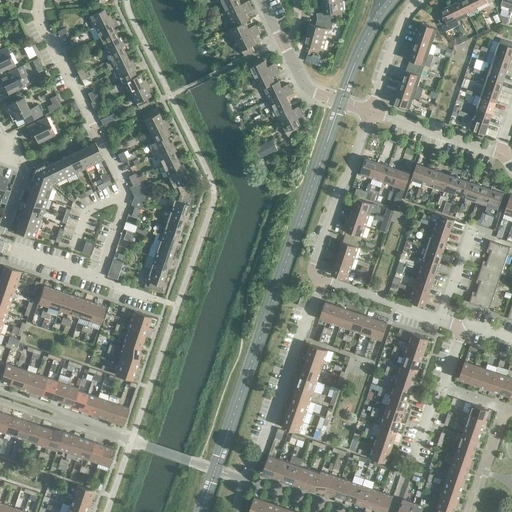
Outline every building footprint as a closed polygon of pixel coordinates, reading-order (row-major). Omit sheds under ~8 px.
[(241,4),(239,0),(233,0),(224,5),(226,10),(224,11),(227,17),(251,5),(249,1),(241,4)] [(344,11),(343,0),(323,3),(323,7),(324,12),(317,13),(317,19),(334,21),(333,13),(344,11)] [(469,15),(461,0),(451,5),(458,20),(469,15)] [(479,10),(474,0),(461,0),(469,15),(479,10)] [(474,0),(479,10),(489,5),(488,2),(491,0),(474,0)] [(253,10),(251,5),(227,17),(230,23),(232,22),(235,27),(246,21),(249,20),(246,13),(253,10)] [(458,20),(451,5),(444,8),(443,6),(433,10),(445,32),(461,24),(458,20)] [(104,8),(89,15),(92,20),(90,22),(93,28),(95,27),(111,19),(109,14),(107,15),(104,8)] [(502,21),(498,14),(493,16),(496,23),(502,21)] [(114,23),(111,19),(95,27),(100,38),(115,31),(111,24),(114,23)] [(334,21),(317,19),(316,25),(310,23),(307,34),(326,40),(329,29),(331,30),(334,21)] [(249,28),(246,21),(235,27),(231,28),(237,39),(259,29),(256,24),(249,28)] [(422,23),(417,38),(432,43),(438,28),(422,23)] [(65,27),(63,28),(57,31),(60,36),(67,32),(65,27)] [(261,33),(259,29),(237,39),(245,56),(255,51),(252,46),(257,43),(254,37),(261,33)] [(118,37),(115,31),(100,38),(106,49),(122,41),(120,36),(118,37)] [(457,44),(468,39),(465,33),(463,34),(454,39),(457,44)] [(326,40),(307,34),(304,45),(323,50),(326,40)] [(432,43),(417,38),(413,49),(429,54),(432,43)] [(124,45),(122,41),(106,49),(103,50),(106,56),(108,55),(111,60),(126,53),(122,46),(124,45)] [(511,46),(499,42),(495,53),(511,58),(511,55),(511,46)] [(0,71),(15,64),(7,47),(0,50),(0,71)] [(446,48),(444,56),(450,58),(452,50),(446,48)] [(434,56),(429,54),(413,49),(409,60),(408,65),(423,70),(425,65),(430,67),(434,56)] [(129,59),(126,53),(111,60),(116,71),(133,63),(131,58),(129,59)] [(511,58),(495,53),(492,64),(507,69),(511,58)] [(308,55),(305,61),(321,66),(323,60),(308,55)] [(261,62),(258,57),(248,62),(256,78),(277,68),(275,63),(268,66),(265,60),(261,62)] [(34,67),(40,64),(37,58),(31,61),(34,67)] [(135,67),(133,63),(116,71),(114,72),(117,78),(119,77),(122,82),(136,75),(133,68),(135,67)] [(507,69),(492,64),(488,75),(504,80),(507,69)] [(423,70),(408,65),(402,81),(418,87),(422,75),(423,70)] [(25,85),(17,68),(0,76),(0,83),(1,87),(4,85),(8,94),(25,85)] [(280,72),(277,68),(256,78),(261,89),(264,88),(276,82),(273,76),(280,72)] [(140,73),(136,75),(122,82),(127,93),(130,91),(147,83),(145,79),(143,80),(140,73)] [(504,80),(488,75),(484,85),(500,91),(504,80)] [(282,87),(279,81),(276,82),(264,88),(267,93),(265,94),(268,100),(291,88),(289,84),(282,87)] [(423,89),(418,87),(402,81),(398,92),(414,97),(420,99),(420,98),(423,89)] [(149,88),(147,83),(130,91),(138,108),(149,103),(146,97),(150,95),(147,89),(149,88)] [(500,91),(484,85),(481,96),(496,102),(500,91)] [(294,93),(291,88),(268,100),(271,106),(273,105),(275,110),(290,103),(287,96),(294,93)] [(414,97),(398,92),(394,103),(410,108),(414,97)] [(477,107),(493,112),(496,102),(481,96),(479,101),(464,96),(462,102),(477,107)] [(23,97),(5,106),(13,121),(22,116),(25,122),(42,114),(37,105),(29,109),(23,97)] [(293,109),(290,103),(275,110),(278,115),(276,116),(279,122),(302,110),(300,106),(293,109)] [(49,112),(54,110),(51,104),(46,107),(49,112)] [(162,119),(156,107),(142,114),(150,130),(166,122),(164,118),(162,119)] [(493,112),(477,107),(473,118),(489,123),(493,112)] [(305,115),(302,110),(279,122),(281,128),(284,127),(289,137),(299,132),(296,127),(301,125),(297,118),(305,115)] [(100,119),(103,125),(116,118),(113,113),(100,119)] [(55,134),(46,117),(27,127),(31,136),(33,134),(38,143),(55,134)] [(489,123),(473,118),(470,129),(485,134),(489,123)] [(169,127),(166,122),(150,130),(155,142),(166,136),(170,134),(166,128),(169,127)] [(169,142),(166,136),(155,142),(152,143),(154,148),(152,149),(155,155),(157,154),(174,146),(172,141),(169,142)] [(261,159),(278,151),(273,140),(256,149),(261,159)] [(104,159),(95,142),(86,147),(94,164),(104,159)] [(176,151),(174,146),(157,154),(163,165),(177,158),(174,152),(176,151)] [(94,164),(86,147),(77,152),(85,169),(94,164)] [(85,169),(77,152),(67,156),(76,173),(85,169)] [(76,173),(67,156),(58,160),(66,178),(76,173)] [(180,164),(177,158),(163,165),(168,176),(185,168),(182,163),(180,164)] [(361,174),(373,178),(378,162),(367,159),(361,174)] [(58,160),(49,165),(55,177),(48,180),(53,184),(66,178),(58,160)] [(389,166),(378,162),(373,178),(383,182),(389,166)] [(48,163),(36,169),(48,180),(55,177),(49,165),(48,163)] [(428,168),(417,164),(412,179),(423,183),(428,168)] [(399,170),(389,166),(383,182),(394,185),(399,170)] [(190,179),(185,168),(168,176),(173,187),(177,186),(180,193),(185,192),(181,183),(190,179)] [(439,171),(428,168),(423,183),(433,187),(439,171)] [(48,180),(36,169),(31,183),(33,183),(46,187),(48,180)] [(410,174),(399,170),(394,185),(401,188),(400,191),(397,193),(393,203),(400,205),(410,174)] [(449,175),(439,171),(433,187),(444,191),(449,175)] [(460,179),(449,175),(444,191),(455,194),(460,179)] [(8,179),(0,176),(0,198),(1,198),(0,201),(0,202),(6,204),(10,191),(5,189),(8,179)] [(471,182),(460,179),(455,194),(466,198),(471,182)] [(53,184),(48,180),(46,187),(33,183),(30,193),(48,199),(53,184)] [(482,186),(471,182),(466,198),(477,202),(482,186)] [(155,183),(143,188),(145,194),(157,188),(155,183)] [(493,190),(482,186),(477,202),(487,205),(493,190)] [(357,188),(354,195),(365,198),(367,192),(366,192),(357,188)] [(504,194),(493,190),(487,205),(498,209),(500,205),(504,194)] [(376,202),(379,194),(370,191),(369,193),(367,199),(376,202)] [(184,195),(185,192),(180,193),(178,200),(174,199),(170,211),(188,217),(194,198),(184,195)] [(48,199),(30,193),(26,203),(44,209),(48,199)] [(374,204),(357,198),(354,209),(370,215),(374,204)] [(44,209),(26,203),(23,212),(41,218),(44,209)] [(445,205),(442,213),(448,215),(450,208),(452,204),(450,203),(449,207),(445,205)] [(370,215),(354,209),(350,220),(366,226),(370,215)] [(188,217),(170,211),(166,222),(184,228),(188,217)] [(41,218),(23,212),(20,222),(38,228),(41,218)] [(385,213),(384,218),(384,220),(390,222),(392,215),(385,213)] [(454,219),(439,214),(435,225),(451,230),(454,219)] [(366,226),(350,220),(346,231),(362,237),(366,226)] [(38,228),(20,222),(16,232),(34,238),(38,228)] [(184,228),(166,222),(162,234),(180,240),(184,228)] [(451,230),(435,225),(431,236),(447,241),(451,230)] [(160,233),(159,236),(158,239),(160,240),(158,245),(176,252),(180,240),(162,234),(160,233)] [(447,241),(431,236),(428,246),(443,252),(447,241)] [(510,247),(490,240),(487,249),(491,250),(488,257),(505,263),(510,247)] [(93,243),(86,241),(82,253),(89,255),(93,243)] [(343,242),(339,253),(355,258),(359,247),(343,242)] [(176,252),(158,245),(154,257),(172,263),(176,252)] [(443,252),(428,246),(424,257),(440,263),(443,252)] [(355,258),(339,253),(336,263),(351,269),(355,258)] [(172,263),(154,257),(150,269),(168,275),(172,263)] [(440,263),(424,257),(420,268),(436,273),(440,263)] [(505,263),(488,257),(486,264),(482,263),(480,271),(500,278),(505,263)] [(113,259),(107,275),(117,278),(122,262),(113,259)] [(351,269),(336,263),(332,274),(347,280),(351,269)] [(21,271),(4,265),(0,276),(18,282),(21,271)] [(436,273),(420,268),(417,279),(432,284),(436,273)] [(168,275),(150,269),(146,281),(150,282),(148,287),(160,291),(162,286),(164,286),(168,275)] [(500,278),(480,271),(477,279),(480,281),(478,288),(494,293),(500,278)] [(18,282),(0,276),(0,287),(14,292),(18,282)] [(432,284),(417,279),(413,290),(429,295),(432,284)] [(54,289),(44,285),(38,303),(48,306),(54,289)] [(14,292),(0,287),(0,298),(11,302),(14,292)] [(494,293),(478,288),(475,295),(472,294),(469,303),(489,309),(494,293)] [(65,293),(54,289),(48,306),(59,310),(65,293)] [(429,295),(413,290),(409,301),(425,306),(429,295)] [(75,296),(65,293),(59,310),(69,313),(75,296)] [(302,293),(298,305),(305,308),(309,296),(302,293)] [(85,300),(75,296),(69,313),(79,317),(85,300)] [(11,302),(0,298),(0,310),(7,313),(11,302)] [(96,303),(85,300),(79,317),(90,320),(96,303)] [(336,305),(326,301),(320,318),(330,322),(336,305)] [(106,307),(96,303),(90,320),(100,324),(106,307)] [(346,308),(336,305),(330,322),(340,326),(346,308)] [(357,312),(346,308),(340,326),(351,329),(357,312)] [(151,316),(134,310),(130,321),(148,327),(151,316)] [(367,315),(357,312),(351,329),(361,333),(367,315)] [(377,319),(367,315),(361,333),(371,336),(377,319)] [(388,323),(377,319),(371,336),(382,340),(388,323)] [(148,327),(130,321),(127,331),(144,337),(148,327)] [(323,343),(326,334),(328,328),(324,326),(319,342),(323,343)] [(144,337),(127,331),(123,341),(141,347),(144,337)] [(429,339),(412,333),(408,343),(426,349),(429,339)] [(20,340),(9,337),(7,343),(12,344),(16,346),(18,346),(20,340)] [(141,347),(123,341),(120,352),(122,353),(139,359),(139,358),(141,347)] [(426,349),(408,343),(405,353),(422,359),(426,349)] [(328,350),(311,344),(307,355),(324,360),(328,350)] [(139,359),(122,353),(118,363),(135,369),(139,359)] [(422,359),(405,353),(401,364),(418,369),(422,359)] [(324,360),(307,355),(304,365),(321,371),(324,360)] [(475,365),(465,361),(459,378),(469,382),(475,365)] [(16,367),(6,363),(0,380),(10,384),(16,367)] [(135,369),(118,363),(115,374),(132,379),(135,369)] [(418,369),(401,364),(398,374),(415,380),(418,369)] [(321,371),(304,365),(300,375),(317,381),(321,371)] [(485,368),(475,365),(469,382),(479,385),(485,368)] [(27,370),(16,367),(10,384),(20,387),(27,370)] [(496,372),(485,368),(479,385),(490,389),(496,372)] [(37,374),(27,370),(20,387),(31,391),(37,374)] [(506,375),(496,372),(490,389),(500,392),(506,375)] [(47,377),(37,374),(31,391),(41,394),(47,377)] [(415,380),(398,374),(394,384),(411,390),(415,380)] [(317,381),(300,375),(297,386),(314,391),(317,381)] [(511,391),(511,377),(506,375),(500,392),(510,396),(509,398),(510,398),(511,391)] [(57,381),(47,377),(41,394),(51,398),(57,381)] [(68,384),(57,381),(51,398),(61,401),(68,384)] [(78,388),(68,384),(61,401),(72,405),(78,388)] [(411,390),(394,384),(391,395),(408,400),(411,390)] [(314,391),(297,386),(293,396),(310,402),(314,391)] [(78,388),(72,405),(71,407),(82,410),(88,393),(78,390),(78,388)] [(100,392),(98,397),(92,414),(102,418),(110,396),(100,392)] [(98,397),(88,393),(82,410),(92,414),(98,397)] [(110,395),(110,396),(102,418),(113,421),(119,404),(121,398),(110,395)] [(408,400),(391,395),(387,405),(404,411),(408,400)] [(310,402),(293,396),(289,406),(307,412),(310,402)] [(129,407),(119,404),(113,421),(123,425),(129,407)] [(479,406),(472,404),(469,414),(486,420),(489,409),(479,406)] [(404,411),(387,405),(384,415),(401,421),(404,411)] [(307,412),(289,406),(286,417),(303,422),(307,412)] [(11,416),(0,412),(0,431),(5,433),(11,416)] [(486,420),(469,414),(465,425),(482,430),(486,420)] [(401,421),(384,415),(380,426),(397,431),(401,421)] [(21,419),(11,416),(5,433),(15,436),(21,419)] [(303,422),(286,417),(282,427),(299,433),(303,422)] [(31,423),(21,419),(15,436),(25,440),(31,423)] [(41,426),(31,423),(25,440),(35,443),(41,426)] [(482,430),(465,425),(462,435),(479,441),(482,430)] [(52,430),(41,426),(35,443),(46,447),(52,430)] [(397,431),(380,426),(377,436),(394,442),(397,431)] [(52,430),(46,447),(56,450),(63,431),(52,430)] [(73,435),(63,431),(56,450),(57,451),(58,449),(67,452),(73,435)] [(84,438),(73,435),(67,452),(66,457),(76,460),(78,456),(84,438)] [(479,441),(462,435),(458,445),(475,451),(479,441)] [(394,442),(377,436),(373,446),(390,452),(394,442)] [(94,442),(84,438),(78,456),(88,459),(94,442)] [(353,439),(349,450),(355,452),(359,441),(353,439)] [(104,446),(94,442),(88,459),(98,463),(104,446)] [(475,451),(458,445),(455,455),(472,461),(475,451)] [(115,449),(104,446),(98,463),(109,466),(115,449)] [(390,452),(373,446),(369,457),(386,462),(390,452)] [(472,461),(455,455),(451,465),(468,471),(472,461)] [(279,459),(269,456),(263,472),(273,476),(279,459)] [(289,463),(279,459),(273,476),(283,480),(289,463)] [(300,466),(289,463),(283,480),(294,483),(300,466)] [(468,471),(451,465),(448,476),(465,482),(468,471)] [(310,470),(300,466),(294,483),(304,487),(310,470)] [(320,473),(310,470),(304,487),(314,490),(320,473)] [(321,471),(320,473),(314,490),(315,490),(326,492),(332,475),(321,471)] [(342,478),(332,475),(326,492),(336,496),(342,478)] [(465,482),(448,476),(444,486),(461,492),(465,482)] [(352,482),(342,478),(336,496),(346,499),(352,482)] [(363,485),(352,482),(346,499),(357,502),(363,485)] [(94,490),(77,484),(73,495),(91,501),(94,490)] [(373,489),(363,485),(357,502),(367,506),(373,489)] [(461,492),(444,486),(441,496),(458,502),(461,492)] [(383,492),(373,489),(367,506),(377,509),(383,492)] [(387,511),(393,496),(383,492),(377,509),(384,511),(387,511)] [(91,501),(73,495),(70,505),(87,511),(91,501)] [(454,511),(458,502),(441,496),(437,507),(452,511),(454,511)] [(261,511),(265,500),(255,497),(249,511),(261,511)] [(410,511),(413,503),(402,499),(398,511),(410,511)] [(272,511),(275,504),(265,500),(261,511),(272,511)] [(422,511),(424,506),(413,503),(410,511),(422,511)]
